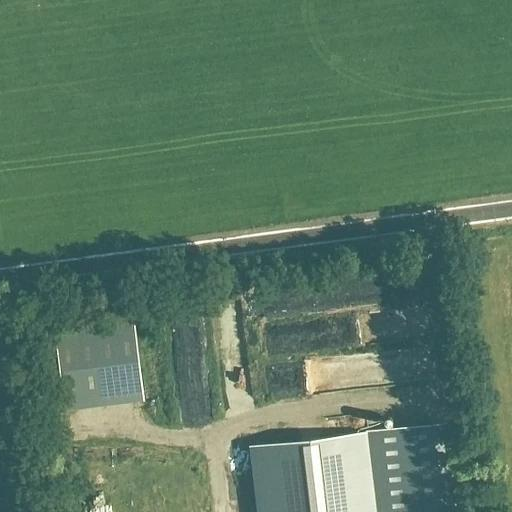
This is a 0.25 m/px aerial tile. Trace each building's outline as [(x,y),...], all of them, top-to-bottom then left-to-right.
[(379,305),(378,286),(361,286),(362,306),(379,305)] [(270,315),(290,314),(289,290),(269,291),(270,315)] [(58,326),(69,408),(144,398),(132,316),(58,326)] [(226,392),(254,390),(253,376),(225,379),(226,392)] [(457,511),(447,423),(431,425),(254,445),(261,511),(457,511)]
